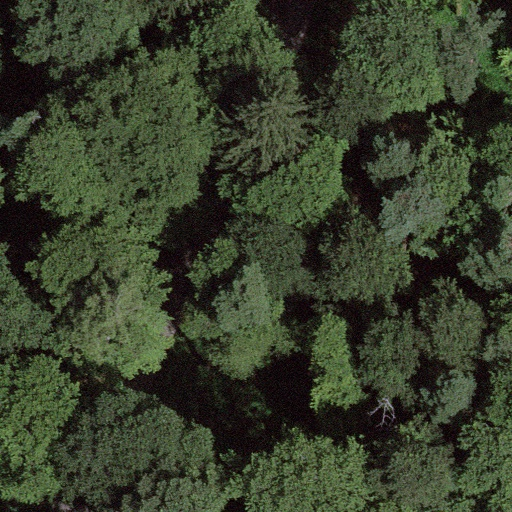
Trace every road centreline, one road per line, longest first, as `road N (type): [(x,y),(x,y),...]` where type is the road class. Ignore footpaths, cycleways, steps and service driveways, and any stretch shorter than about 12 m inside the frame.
road 1 (unclassified): [(73,511),(144,340),(237,151),(290,0)]
road 2 (track): [(237,151),(214,0)]
